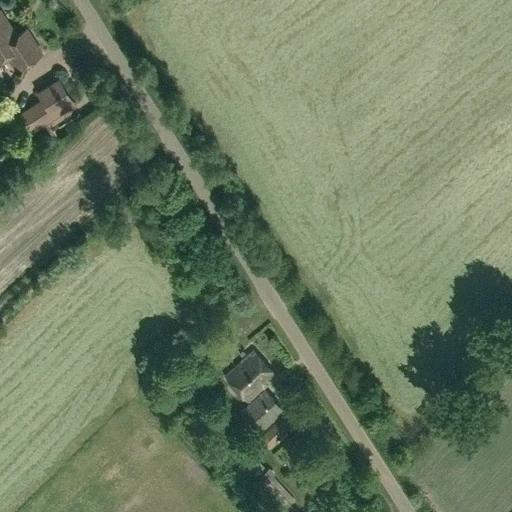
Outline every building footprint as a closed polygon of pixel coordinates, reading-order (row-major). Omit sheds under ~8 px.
[(0,57),(7,54),(16,68),(41,52),(26,29),(16,36),(0,10),(0,57)] [(17,119),(26,133),(73,103),(60,83),(41,95),(45,102),(17,119)] [(248,399),(276,374),(254,350),(226,375),(248,399)] [(260,431),(285,410),(265,389),(241,410),(260,431)] [(268,448),(277,440),(295,423),(287,414),(259,439),(268,448)] [(300,429),(326,460),(339,449),(313,419),(300,429)]
